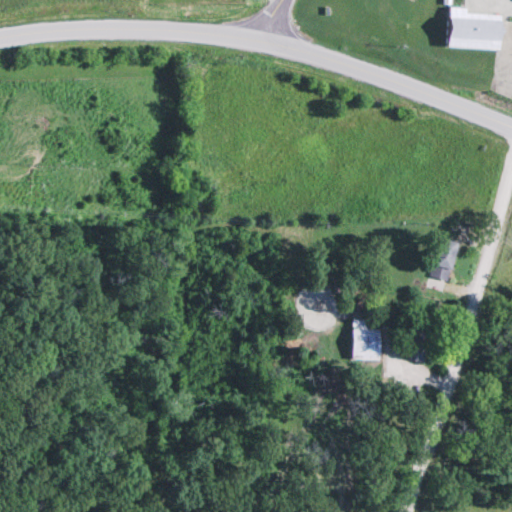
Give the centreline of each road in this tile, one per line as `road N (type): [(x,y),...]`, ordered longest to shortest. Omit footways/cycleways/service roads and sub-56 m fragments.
road 1 (secondary): [(511,128),(261,44),(125,29),(0,38)]
road 2 (residential): [(400,511),(511,139)]
